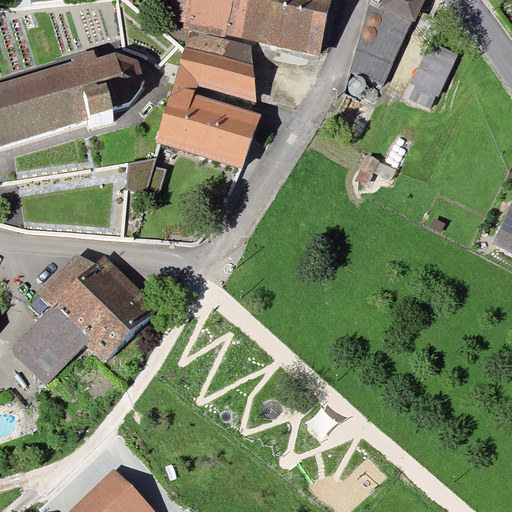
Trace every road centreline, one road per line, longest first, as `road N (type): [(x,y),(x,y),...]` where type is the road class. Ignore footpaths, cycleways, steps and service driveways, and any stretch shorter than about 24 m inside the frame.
road 1 (residential): [(464,511),(197,280)]
road 2 (residential): [(208,256),(232,236),(336,77),(354,0)]
road 3 (residential): [(0,484),(56,470),(84,452),(150,370),(197,280)]
road 4 (residential): [(0,238),(208,256)]
